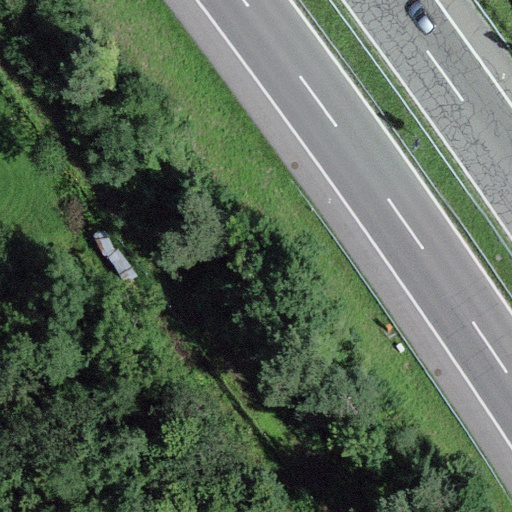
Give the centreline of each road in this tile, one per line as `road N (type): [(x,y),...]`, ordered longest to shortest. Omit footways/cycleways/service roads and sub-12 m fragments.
road 1 (motorway): [(240,0),(511,384)]
road 2 (motorway): [(511,170),(389,0)]
